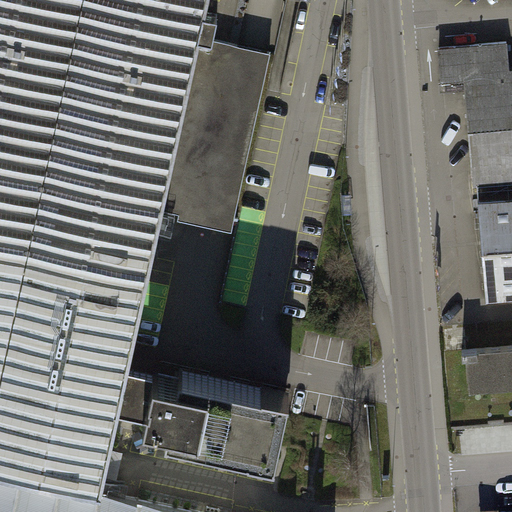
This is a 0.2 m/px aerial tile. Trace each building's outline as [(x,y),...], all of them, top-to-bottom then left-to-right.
[(208,36),(216,0),(0,0),(0,465),(109,489),(123,425),(137,362),(169,215),(208,36)] [(235,230),(274,51),(250,45),(208,36),(169,215),(235,230)] [(508,42),(438,48),(441,82),(464,81),(473,187),(477,187),(511,183),(511,67),(510,68),(508,42)] [(511,183),(477,187),(478,200),(511,196),(511,183)] [(511,196),(478,200),(487,300),(511,297),(511,196)] [(511,347),(467,351),(468,393),(511,388),(511,347)] [(137,362),(123,425),(279,460),(293,392),(273,390),(137,362)] [(0,511),(213,511),(109,489),(0,465),(0,511)]
